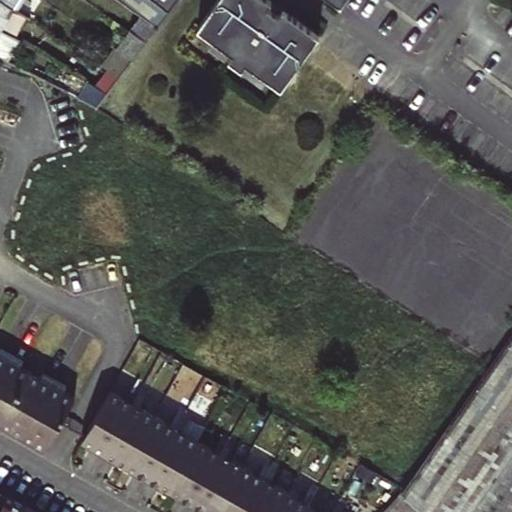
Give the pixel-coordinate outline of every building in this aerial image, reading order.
[(4,1),(0,0),(0,29),(12,6),(4,1)] [(45,0),(44,0),(0,0),(4,1),(12,6),(33,19),(45,0)] [(172,6),(163,0),(127,0),(138,6),(160,21),(172,6)] [(265,5),(268,0),(214,0),(197,24),(212,36),(231,49),(225,56),(240,67),(245,60),(265,74),(280,84),(317,34),(289,13),(286,16),(277,9),(274,13),(265,5)] [(289,13),(270,0),(268,0),(265,5),(274,13),(277,9),(286,16),(289,13)] [(147,37),(160,21),(138,6),(126,24),(147,37)] [(147,37),(126,24),(113,43),(133,56),(147,37)] [(21,42),(3,31),(0,36),(0,55),(10,61),(21,42)] [(207,43),(225,56),(231,49),(212,36),(207,43)] [(113,43),(101,61),(109,66),(120,73),(133,56),(113,43)] [(260,81),(265,74),(245,60),(240,67),(260,81)] [(109,66),(95,84),(107,91),(120,73),(109,66)] [(88,80),(77,96),(96,105),(107,91),(95,84),(88,80)] [(511,511),(511,336),(402,494),(427,511),(511,511)] [(0,380),(8,366),(15,354),(4,348),(1,353),(0,352),(0,380)] [(0,422),(4,425),(8,418),(34,372),(24,366),(27,361),(15,354),(8,366),(0,380),(0,422)] [(27,438),(28,435),(53,391),(60,380),(48,373),(45,378),(34,372),(8,418),(4,425),(27,438)] [(54,444),(79,399),(69,393),(72,387),(60,380),(53,391),(28,435),(27,438),(50,451),(54,444)] [(114,393),(89,435),(85,443),(108,456),(109,453),(133,412),(136,406),(125,399),(114,393)] [(134,462),(159,419),(149,413),(136,406),(133,412),(109,453),(108,456),(130,469),(134,462)] [(151,481),(152,478),(176,437),(180,431),(170,425),(159,419),(134,462),(130,469),(151,481)] [(177,487),(201,443),(192,438),(180,431),(176,437),(152,478),(151,481),(173,493),(177,487)] [(212,449),(201,443),(177,487),(173,493),(194,506),(195,503),(219,462),(223,455),(212,449)] [(219,462),(195,503),(194,506),(204,511),(218,511),(219,511),(244,468),(235,462),(223,455),(219,462)] [(248,511),(263,488),(267,481),(256,474),(244,468),(219,511),(218,511),(248,511)] [(276,511),(288,493),(279,488),(267,481),(263,488),(248,511),(276,511)] [(306,511),(310,506),(299,500),(288,493),(276,511),(306,511)] [(7,494),(0,505),(0,511),(20,511),(25,505),(7,494)]
